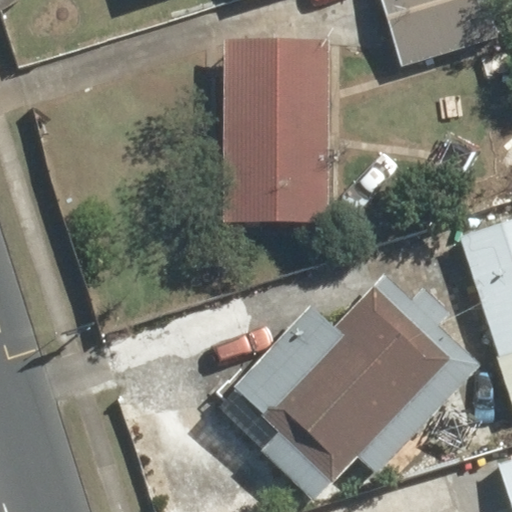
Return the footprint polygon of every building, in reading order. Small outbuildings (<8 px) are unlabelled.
[(493,0),(374,0),(396,67),(504,33),(493,0)] [(224,30),(212,222),(332,229),(344,38),(224,30)] [(511,215),(452,238),(497,360),(511,354),(511,215)] [(309,305),(210,405),(313,507),(359,460),(377,479),(484,371),(385,273),(332,327),(309,305)] [(511,511),(511,447),(494,453),(511,511)]
